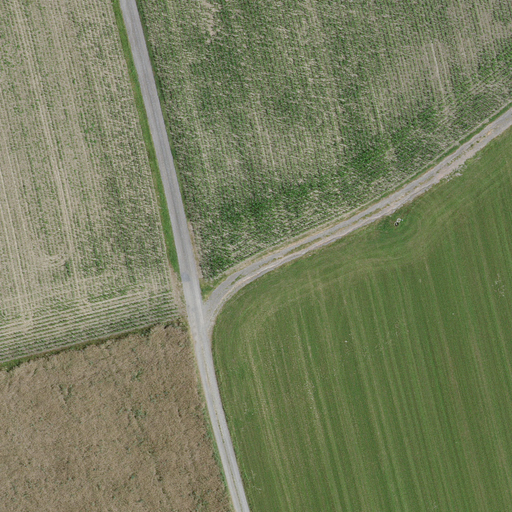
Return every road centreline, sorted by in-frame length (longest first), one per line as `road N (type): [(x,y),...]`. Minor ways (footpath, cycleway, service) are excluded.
road 1 (track): [(126,0),(241,511)]
road 2 (track): [(511,121),(351,235),(246,276),(197,327)]
